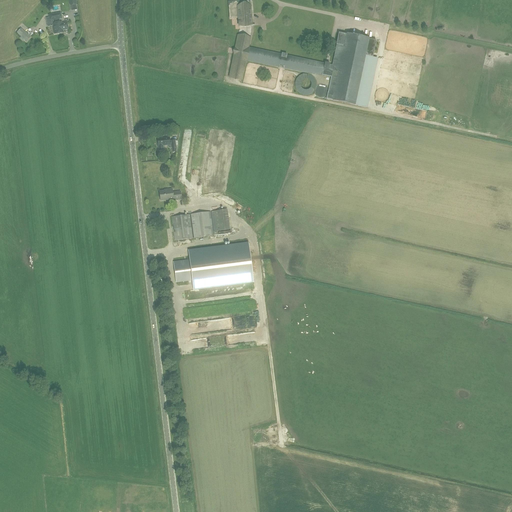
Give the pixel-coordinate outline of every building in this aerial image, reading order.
[(251,14),(250,11),(252,10),(251,7),(250,5),(247,3),(244,2),(240,2),(236,3),(233,4),(229,6),(232,13),(232,18),(234,18),(238,18),(239,26),(251,25),(251,16),(249,17),(249,15),(250,15),(251,14)] [(60,30),(61,33),(63,32),(63,30),(68,29),(67,22),(62,23),(62,22),(61,22),(60,19),(62,19),(61,12),(54,14),(56,20),(57,20),(58,27),(61,26),(62,29),(60,30)] [(54,34),(61,33),(60,30),(62,29),(61,26),(58,27),(57,20),(56,20),(54,14),(49,15),(50,21),(53,20),(54,23),(52,23),(54,34)] [(26,42),(31,37),(21,28),(16,33),(21,37),(20,38),(23,41),(24,40),(26,42)] [(327,91),(327,93),(326,99),(333,101),(354,105),(366,108),(376,58),(373,57),(376,41),(368,39),(369,38),(347,34),(347,35),(339,33),(336,45),(337,45),(333,67),(329,66),(330,64),(325,63),(324,65),(286,57),(287,55),(282,54),(281,56),(247,48),(249,38),(250,38),(238,36),(239,36),(236,49),(235,49),(234,54),(235,54),(230,77),(241,79),(245,59),(279,66),(279,68),(284,69),(284,67),(308,72),(307,74),(307,75),(309,75),(311,76),(312,77),(314,79),(315,81),(315,82),(316,84),(316,86),(314,90),(316,87),(317,86),(319,85),(321,85),(322,85),(324,86),(325,87),(326,88),(327,89),(327,91)] [(164,150),(163,146),(170,145),(169,138),(157,139),(158,147),(159,151),(164,150)] [(172,193),(172,190),(164,191),(164,192),(159,192),(160,201),(169,200),(169,201),(181,200),(180,192),(172,193)] [(203,197),(197,201),(201,207),(219,196),(215,191),(211,194),(209,192),(203,196),(203,197)] [(214,231),(229,230),(226,210),(213,212),(211,212),(214,231)] [(175,241),(213,236),(210,212),(172,217),(175,241)] [(190,260),(174,262),(176,282),(192,280),(193,290),(253,282),(248,243),(189,251),(190,260)]
